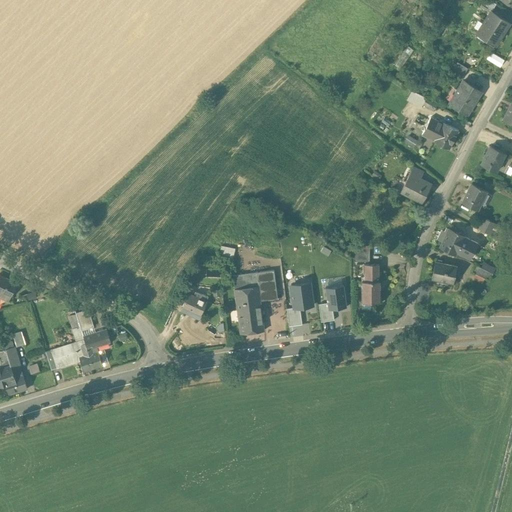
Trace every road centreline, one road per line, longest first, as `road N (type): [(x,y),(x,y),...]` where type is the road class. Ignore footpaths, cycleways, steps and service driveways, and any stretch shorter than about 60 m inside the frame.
road 1 (residential): [(511,72),(429,225),(407,331)]
road 2 (tertiary): [(162,369),(407,331)]
road 3 (residential): [(162,369),(137,318),(0,255)]
road 4 (tertiary): [(0,416),(162,369)]
